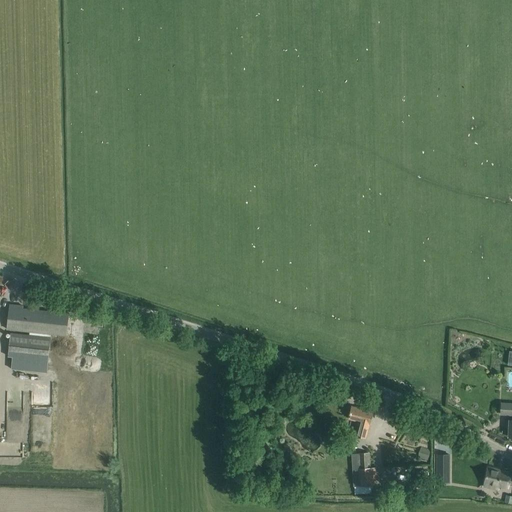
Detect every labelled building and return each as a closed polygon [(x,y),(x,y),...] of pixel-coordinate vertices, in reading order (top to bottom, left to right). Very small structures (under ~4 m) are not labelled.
[(10,305),(9,314),(7,329),(67,336),(69,314),(23,309),(23,306),(10,305)] [(51,338),(11,334),(8,356),(49,361),(51,338)] [(480,383),(481,372),(464,371),(464,382),(480,383)] [(455,397),(449,400),(452,406),(458,402),(455,397)] [(501,404),(501,414),(511,414),(511,420),(510,420),(510,421),(507,421),(507,427),(509,428),(509,437),(511,437),(511,403),(502,403),(501,404)] [(366,440),(370,424),(373,412),(352,407),(349,419),(361,421),(357,437),(366,440)] [(439,453),(438,463),(438,473),(446,473),(446,463),(447,454),(439,453)] [(370,454),(359,455),(361,486),(376,485),(375,469),(371,469),(370,454)] [(488,467),(486,477),(484,486),(492,488),(493,484),(508,488),(511,474),(498,471),(498,469),(488,467)]
